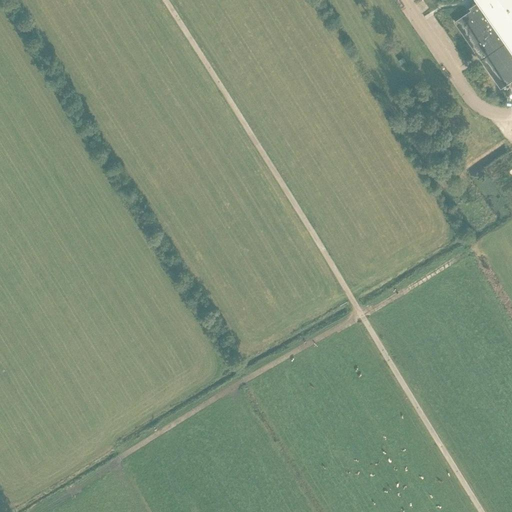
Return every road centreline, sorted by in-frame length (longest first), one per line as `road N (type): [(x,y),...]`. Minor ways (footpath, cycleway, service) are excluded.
road 1 (track): [(165,0),(481,511)]
road 2 (track): [(119,459),(462,255)]
road 3 (unclassified): [(480,115),(403,0)]
